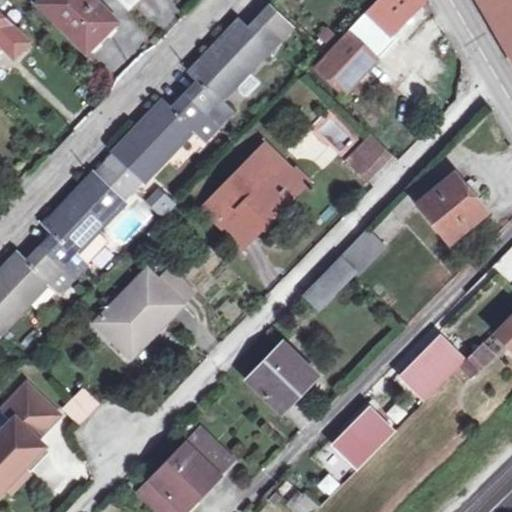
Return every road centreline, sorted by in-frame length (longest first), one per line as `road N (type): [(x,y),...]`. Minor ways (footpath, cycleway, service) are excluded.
road 1 (residential): [(79,511),(493,68)]
road 2 (residential): [(213,0),(0,228)]
